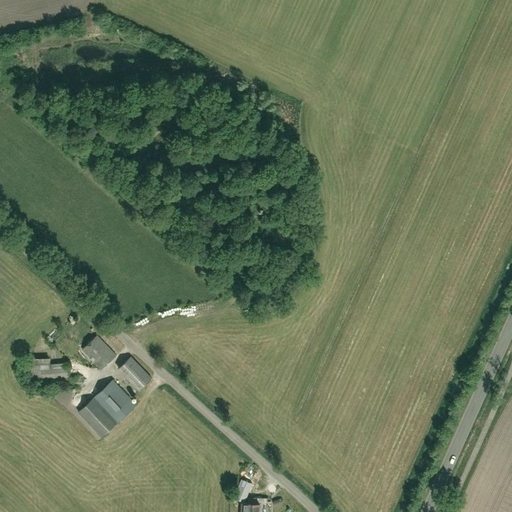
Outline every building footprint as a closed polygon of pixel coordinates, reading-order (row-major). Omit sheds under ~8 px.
[(101,369),(116,355),(97,334),(82,349),(101,369)] [(139,389),(152,378),(131,356),(118,368),(139,389)] [(66,374),(65,362),(40,363),(40,376),(66,374)] [(71,376),(71,382),(71,386),(83,386),(83,377),(71,376)] [(101,437),(137,404),(113,378),(78,411),(101,437)] [(242,479),(234,498),(239,500),(241,494),(246,496),(252,483),(245,480),(242,479)] [(259,511),(260,503),(242,502),(241,511),(259,511)]
